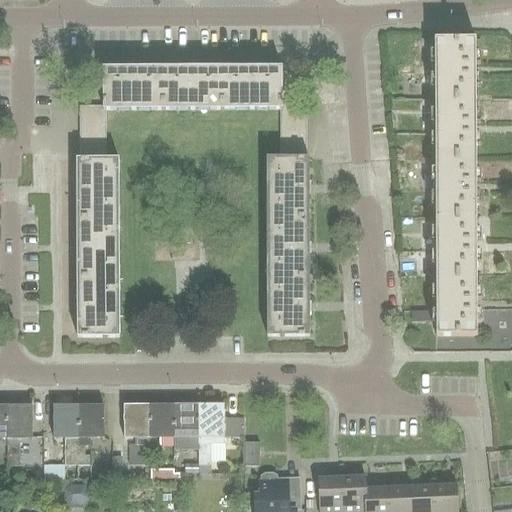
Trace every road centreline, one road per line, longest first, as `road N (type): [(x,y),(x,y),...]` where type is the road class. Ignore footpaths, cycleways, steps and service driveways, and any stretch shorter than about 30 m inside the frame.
road 1 (residential): [(378,380),(11,377)]
road 2 (residential): [(378,380),(348,15)]
road 3 (residential): [(11,377),(10,153),(23,126),(22,15)]
road 4 (tertiary): [(22,15),(318,15)]
road 5 (tertiary): [(511,0),(348,15)]
